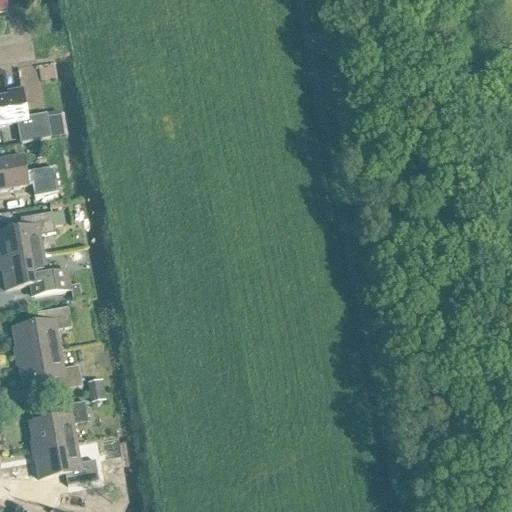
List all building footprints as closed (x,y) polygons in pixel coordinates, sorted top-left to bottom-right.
[(25,121),(20,93),(7,96),(8,99),(0,100),(0,129),(18,126),(22,147),(50,142),(46,118),(25,121)] [(25,177),(22,160),(0,164),(0,194),(31,189),(34,202),(58,197),(53,172),(25,177)] [(0,266),(42,260),(39,241),(55,238),(51,217),(20,223),(22,235),(0,238),(0,266)] [(34,301),(70,295),(72,303),(80,301),(78,289),(70,290),(67,275),(46,279),(42,260),(0,266),(0,269),(4,294),(32,289),(34,301)] [(16,362),(59,355),(56,336),(71,333),(68,313),(37,318),(39,331),(12,335),(16,362)] [(59,355),(16,362),(21,390),(48,385),(50,397),(82,391),(78,371),(62,374),(59,355)] [(90,407),(105,404),(102,384),(87,387),(90,407)] [(33,456),(75,449),(72,431),(88,428),(84,407),(53,412),(55,424),(28,429),(33,456)] [(75,449),(33,456),(38,484),(65,479),(67,491),(98,486),(94,465),(79,468),(75,449)]
